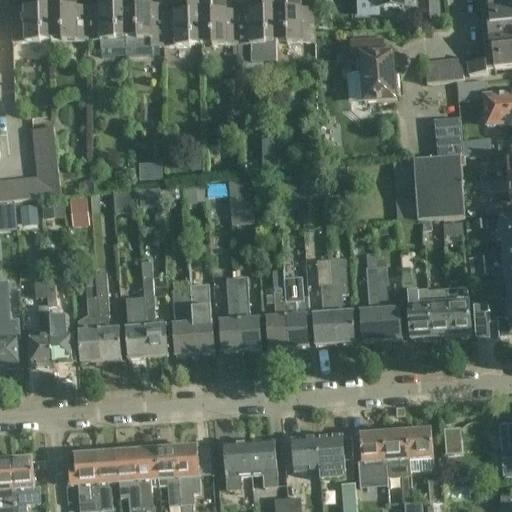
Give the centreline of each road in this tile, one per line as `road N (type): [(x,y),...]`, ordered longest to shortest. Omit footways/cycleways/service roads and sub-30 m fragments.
road 1 (residential): [(0,425),(511,387)]
road 2 (residential): [(414,128),(410,56),(456,54),(465,33),(461,0)]
